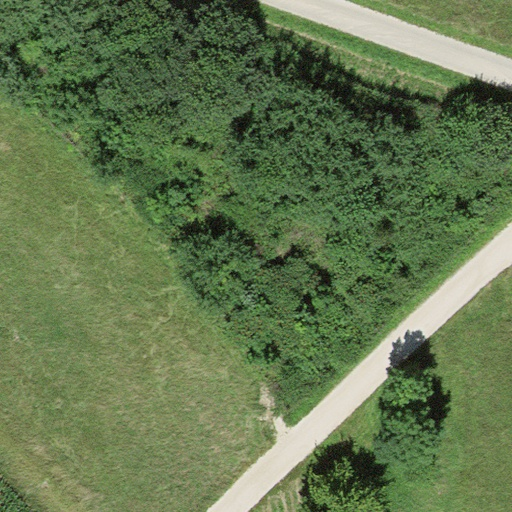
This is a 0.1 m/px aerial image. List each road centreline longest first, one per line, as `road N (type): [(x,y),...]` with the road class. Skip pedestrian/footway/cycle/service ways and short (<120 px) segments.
road 1 (track): [(511,243),(229,511)]
road 2 (track): [(295,0),(511,80)]
